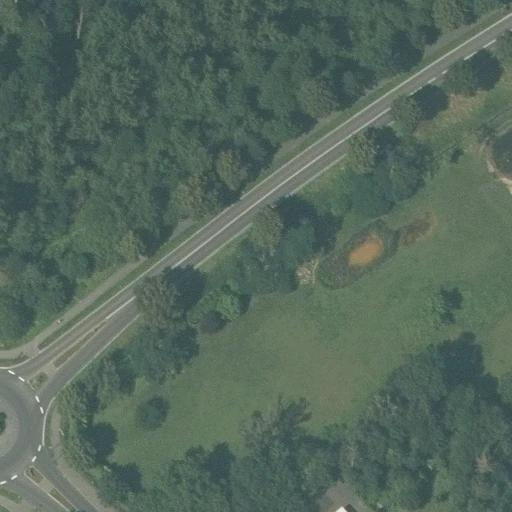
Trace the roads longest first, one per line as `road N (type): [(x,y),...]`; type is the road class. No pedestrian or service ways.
road 1 (tertiary): [(112,317),(511,40)]
road 2 (tertiary): [(22,421),(112,317)]
road 3 (tertiary): [(112,317),(0,383)]
